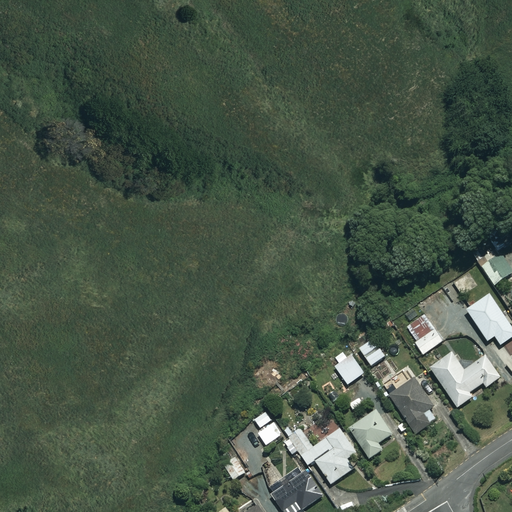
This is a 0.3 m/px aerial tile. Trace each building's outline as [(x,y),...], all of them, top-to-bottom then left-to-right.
[(511,273),(511,272),(498,253),(486,262),(500,282),(511,273)] [(477,285),(467,272),(453,283),(463,296),(477,285)] [(511,338),(511,330),(488,297),(466,312),(487,342),(494,338),(500,347),(511,338)] [(425,315),(402,333),(406,339),(413,335),(418,341),(415,343),(424,355),(444,341),(425,315)] [(386,357),(374,339),(360,348),(372,366),(386,357)] [(465,370),(453,352),(431,368),(458,408),(474,398),(470,393),(484,383),(487,387),(500,378),(485,356),(465,370)] [(367,377),(352,356),(336,368),(339,373),(332,378),(338,386),(345,381),(350,388),(367,377)] [(436,406),(415,378),(390,395),(417,433),(437,419),(430,410),(436,406)] [(393,434),(377,410),(350,428),(371,459),(384,451),(379,444),(393,434)] [(272,420),(267,413),(255,421),(261,428),(272,420)] [(283,434),(276,423),(259,434),(267,445),(283,434)] [(290,428),(286,431),(308,466),(316,460),(332,485),(353,470),(347,460),(358,453),(341,429),(313,447),(301,429),(294,433),(290,428)] [(240,463),(228,471),(234,480),(246,473),(240,463)] [(302,475),(297,468),(271,486),(275,493),(272,495),(283,511),(300,511),(324,496),(308,472),(302,475)]
